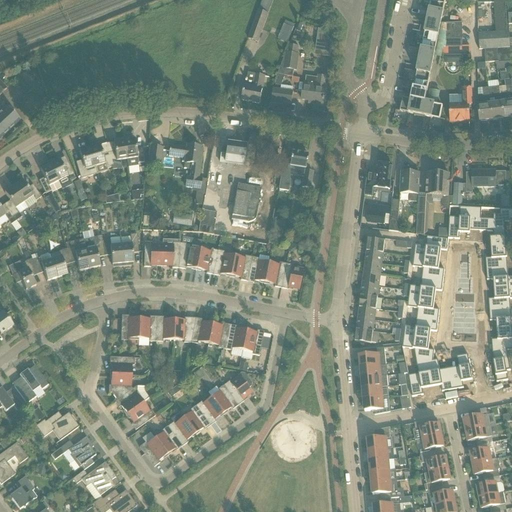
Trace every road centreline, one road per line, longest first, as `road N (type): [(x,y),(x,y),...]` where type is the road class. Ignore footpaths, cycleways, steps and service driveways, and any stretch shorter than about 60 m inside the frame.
road 1 (residential): [(109,298),(91,395),(155,483),(263,410),(285,312)]
road 2 (residential): [(0,166),(72,127),(149,112),(357,137)]
road 3 (residential): [(339,319),(357,137)]
road 4 (residential): [(285,312),(175,292),(109,298)]
road 5 (residential): [(357,137),(511,142)]
road 6 (residential): [(478,346),(443,351),(451,246)]
road 7 (residential): [(109,298),(65,314),(0,362)]
road 8 (residential): [(451,246),(477,249),(478,346)]
road 9 (residential): [(365,106),(387,92),(405,0)]
